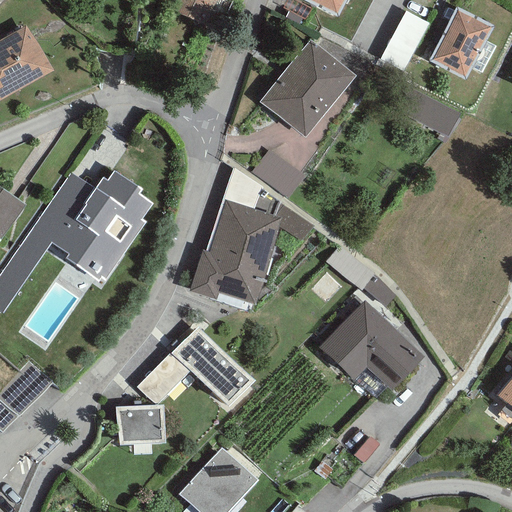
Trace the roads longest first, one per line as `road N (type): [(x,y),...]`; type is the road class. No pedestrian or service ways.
road 1 (residential): [(75,396),(155,301),(210,127)]
road 2 (residential): [(210,127),(126,95),(0,141)]
road 3 (residential): [(364,511),(433,487),(511,500)]
road 4 (residential): [(210,127),(253,0)]
road 5 (residential): [(75,396),(79,433),(26,511)]
